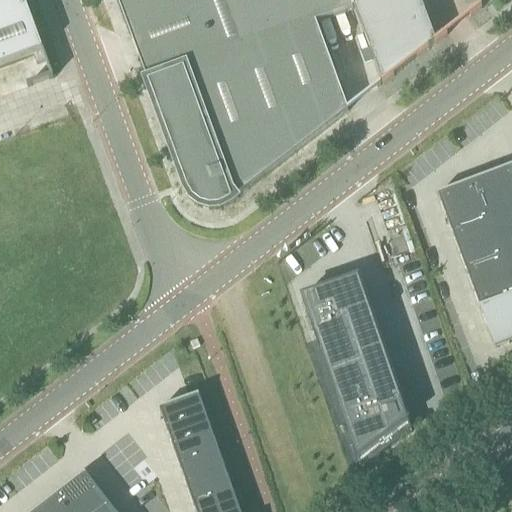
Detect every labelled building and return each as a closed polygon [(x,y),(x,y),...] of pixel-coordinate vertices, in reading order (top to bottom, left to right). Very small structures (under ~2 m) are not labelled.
[(0,0),(0,68),(41,53),(42,54),(50,78),(26,87),(27,89),(53,80),(24,0),(0,0)] [(116,0),(138,58),(184,184),(183,184),(186,193),(188,193),(193,202),(201,208),(210,211),(220,210),(229,205),(230,206),(238,200),(237,199),(348,113),(315,24),(352,10),(348,0),(116,0)] [(348,0),(352,10),(381,88),(436,45),(419,0),(348,0)] [(476,182),(484,203),(511,192),(511,169),(488,179),(488,178),(476,182)] [(438,199),(445,217),(484,203),(476,182),(464,187),(464,188),(439,197),(439,196),(437,197),(437,199),(438,199)] [(511,213),(511,192),(484,203),(491,222),(511,213)] [(491,222),(484,203),(445,217),(452,236),(491,222)] [(498,240),(511,234),(511,213),(491,222),(498,240)] [(491,222),(452,236),(459,255),(498,240),(491,222)] [(511,234),(498,240),(505,259),(511,256),(511,234)] [(459,255),(466,273),(505,259),(498,240),(459,255)] [(466,273),(473,292),(511,278),(505,259),(466,273)] [(511,298),(511,278),(473,292),(480,310),(479,310),(480,311),(511,298)] [(412,434),(358,280),(302,300),(361,472),(412,434)] [(487,330),(511,320),(511,298),(480,311),(480,312),(481,312),(487,330)] [(511,320),(487,330),(495,349),(497,349),(497,350),(510,345),(509,344),(511,342),(511,320)] [(166,409),(159,411),(166,431),(206,417),(199,397),(192,400),(191,399),(190,400),(168,408),(168,407),(166,408),(166,409)] [(206,417),(166,431),(173,450),(213,436),(206,417)] [(213,436),(173,450),(180,469),(219,455),(213,436)] [(219,455),(180,469),(186,488),(226,474),(219,455)] [(226,474),(186,488),(193,507),(233,493),(226,474)] [(58,497),(53,501),(61,511),(72,511),(98,492),(85,476),(79,480),(79,479),(77,480),(78,481),(59,496),(59,495),(57,496),(58,497)] [(98,492),(72,511),(104,511),(110,508),(98,492)] [(233,493),(193,507),(195,511),(238,511),(239,511),(233,493)] [(61,511),(53,501),(48,505),(47,504),(45,505),(46,506),(38,511),(61,511)]
